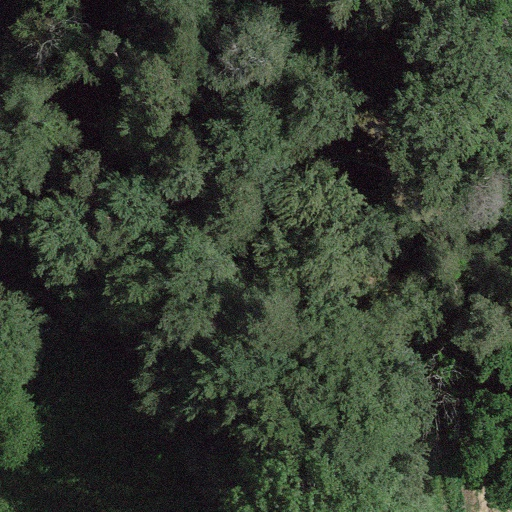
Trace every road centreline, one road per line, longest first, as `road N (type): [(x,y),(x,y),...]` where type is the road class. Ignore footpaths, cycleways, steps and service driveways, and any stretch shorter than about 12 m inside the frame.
road 1 (track): [(421,511),(321,0)]
road 2 (track): [(378,511),(193,375),(0,266)]
